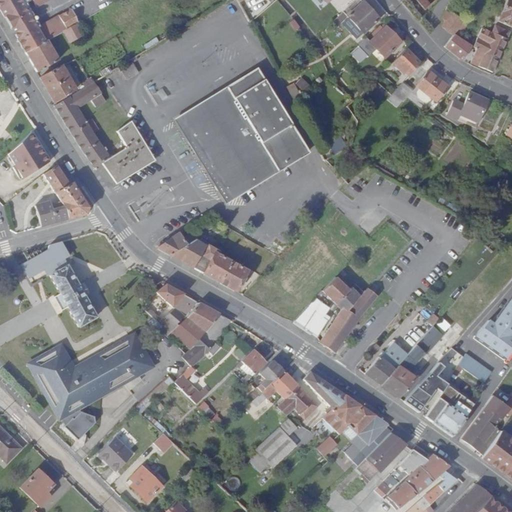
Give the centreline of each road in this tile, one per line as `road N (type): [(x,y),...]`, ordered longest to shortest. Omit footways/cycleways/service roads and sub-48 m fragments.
road 1 (secondary): [(111,216),(141,253),(340,374),(511,502)]
road 2 (secondary): [(0,42),(111,216)]
road 3 (residential): [(115,511),(0,397)]
road 4 (residential): [(511,95),(447,60),(389,0)]
